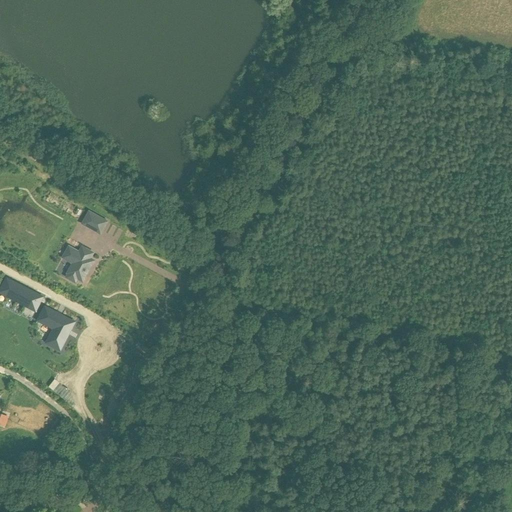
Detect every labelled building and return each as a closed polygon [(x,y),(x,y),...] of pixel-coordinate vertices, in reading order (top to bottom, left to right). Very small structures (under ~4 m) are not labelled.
[(89,210),(82,223),(100,233),(107,220),(89,210)] [(81,252),(69,245),(62,258),(72,264),(69,269),(71,270),(69,273),(70,273),(68,277),(75,281),(76,278),(83,281),(92,263),(91,263),(92,261),(89,259),(93,252),(85,247),(84,249),(83,248),(81,252)] [(44,297),(6,277),(0,289),(0,293),(36,312),(44,297)] [(53,329),(45,343),(61,351),(76,322),(44,305),(37,320),(53,329)] [(0,357),(11,361),(17,342),(0,337),(0,357)]
